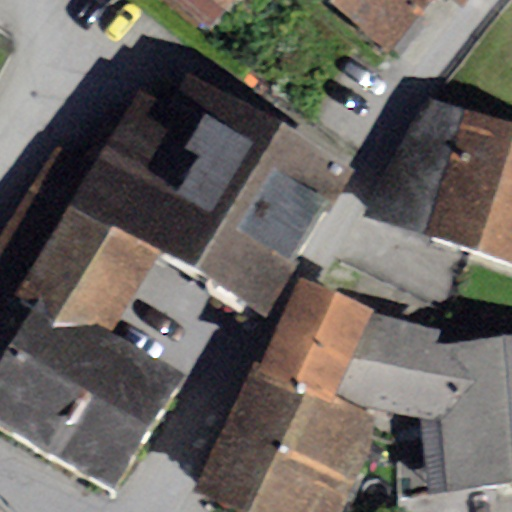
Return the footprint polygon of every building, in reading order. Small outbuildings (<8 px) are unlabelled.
[(158,0),(207,43),(245,0),(158,0)] [(302,0),(388,72),(436,8),(456,25),(475,0),(302,0)] [(262,341),(354,186),(189,89),(169,121),(196,137),(123,259),(154,277),(262,341)] [(196,137),(169,121),(138,103),(122,129),(107,120),(80,166),(56,152),(0,246),(0,303),(37,326),(44,314),(110,351),(154,277),(123,259),(196,137)] [(511,137),(429,108),(415,125),(360,228),(511,282),(511,137)] [(371,327),(301,299),(264,382),(335,416),(337,409),(371,327)] [(44,314),(37,326),(0,390),(0,445),(116,511),(185,394),(110,351),(44,314)] [(371,327),(337,409),(417,432),(418,440),(396,441),(400,491),(423,493),(424,511),(446,511),(511,504),(511,352),(434,358),(441,342),(371,327)] [(264,382),(253,378),(188,509),(194,511),(345,511),(380,435),(335,416),(264,382)]
